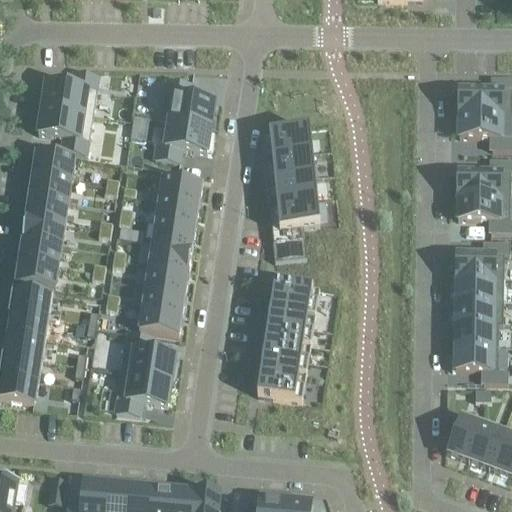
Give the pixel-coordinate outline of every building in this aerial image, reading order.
[(47,88),(43,114),(86,121),(94,122),(98,96),(97,96),(99,82),(74,78),(72,92),(47,88)] [(458,95),(458,116),(460,117),(460,119),(511,120),(511,119),(511,118),(511,83),(493,83),(493,96),(491,96),(460,95),(458,95)] [(168,86),(166,100),(174,101),(170,127),(212,133),(216,107),(191,103),(193,90),(168,86)] [(43,114),(39,140),(64,144),(62,157),(87,161),(89,148),(90,148),(94,122),(86,121),(43,114)] [(511,120),(460,119),(459,143),(489,144),(492,144),(492,156),(511,156),(511,120)] [(158,151),(156,165),(180,169),(182,155),(208,159),(212,133),(170,127),(166,152),(158,151)] [(311,134),(262,139),(265,164),(313,159),(311,134)] [(37,157),(33,181),(73,187),(77,163),(37,157)] [(313,159),(265,164),(267,188),(316,183),(313,159)] [(457,178),(457,199),(458,199),(458,202),(511,202),(511,179),(511,166),(492,166),(492,178),(459,178),(457,178)] [(73,187),(33,181),(30,202),(70,208),(73,187)] [(163,183),(160,206),(200,212),(203,189),(163,183)] [(316,183),(267,188),(270,212),(318,207),(316,183)] [(108,184),(107,192),(119,194),(120,186),(108,184)] [(119,194),(107,192),(106,200),(118,202),(119,194)] [(137,195),(125,193),(124,201),(136,203),(137,195)] [(30,202),(26,223),(66,229),(70,208),(30,202)] [(458,202),(458,225),(491,226),(491,239),(511,239),(511,225),(510,226),(511,202),(458,202)] [(200,212),(160,206),(156,228),(196,234),(200,212)] [(318,207),(270,212),(272,237),(304,234),(321,232),(318,207)] [(122,214),(120,222),(132,224),(134,216),(122,214)] [(132,224),(120,222),(119,230),(131,232),(132,224)] [(26,223),(23,245),(63,251),(66,229),(26,223)] [(102,227),(100,235),(112,237),(113,229),(102,227)] [(196,234),(156,228),(153,249),(193,255),(196,234)] [(304,234),(272,237),(275,267),(307,264),(304,234)] [(112,237),(100,235),(99,243),(111,245),(112,237)] [(63,251),(23,245),(20,266),(60,272),(63,251)] [(457,260),(457,284),(504,284),(505,261),(510,261),(510,248),(486,248),(485,261),(457,260)] [(193,255),(153,249),(150,270),(190,276),(193,255)] [(127,259),(115,257),(114,265),(126,267),(127,259)] [(126,267),(114,265),(113,273),(125,275),(126,267)] [(20,266),(16,290),(56,296),(60,273),(20,266)] [(107,271),(95,270),(94,277),(106,279),(107,271)] [(190,276),(150,270),(147,292),(187,298),(190,276)] [(106,279),(94,277),(93,285),(104,287),(106,279)] [(457,284),(457,307),(504,307),(504,284),(457,284)] [(273,289),(256,403),(300,410),(318,296),(273,289)] [(147,292),(143,313),(183,319),(187,298),(147,292)] [(15,295),(12,318),(49,323),(52,301),(15,295)] [(120,301),(109,300),(107,307),(119,309),(120,301)] [(119,309),(107,307),(106,315),(118,317),(119,309)] [(457,307),(456,330),(504,331),(504,307),(457,307)] [(183,319),(143,313),(140,336),(180,343),(183,319)] [(12,318),(9,339),(45,345),(49,323),(12,318)] [(91,318),(90,330),(98,331),(99,319),(91,318)] [(90,330),(88,342),(96,343),(98,331),(90,330)] [(456,330),(456,353),(498,353),(499,331),(504,331),(456,330)] [(9,339),(5,360),(42,366),(45,345),(9,339)] [(125,353),(121,379),(172,387),(176,361),(151,357),(153,344),(128,340),(126,353),(125,353)] [(452,365),(452,376),(456,376),(484,377),(483,390),(508,390),(508,377),(498,377),(498,353),(456,353),(456,365),(452,365)] [(5,360),(2,382),(39,387),(42,366),(5,360)] [(79,360),(77,372),(85,373),(87,361),(79,360)] [(77,372),(76,383),(83,385),(85,373),(77,372)] [(118,405),(116,419),(141,422),(143,409),(168,413),(172,387),(121,379),(117,405),(118,405)] [(2,382),(0,394),(0,404),(35,410),(39,387),(2,382)] [(74,393),(72,405),(80,406),(82,394),(74,393)] [(484,395),(476,395),(476,407),(484,407),(484,395)] [(492,395),(484,395),(484,407),(492,407),(492,395)] [(461,421),(447,459),(469,467),(483,429),(461,421)] [(483,429),(469,467),(490,475),(503,437),(483,429)] [(511,440),(503,437),(490,475),(510,482),(511,476),(511,440)] [(0,480),(0,511),(14,511),(15,506),(24,508),(26,491),(18,490),(19,483),(0,480)] [(53,485),(49,510),(62,511),(66,487),(53,485)] [(69,509),(68,511),(106,511),(109,489),(84,487),(82,510),(69,509)] [(109,489),(106,511),(128,511),(130,491),(109,489)] [(128,511),(150,511),(152,493),(130,491),(128,511)] [(152,493),(150,511),(171,511),(173,495),(152,493)] [(173,495),(171,511),(193,511),(195,497),(173,495)] [(218,511),(220,499),(195,497),(193,511),(218,511)] [(285,511),(286,505),(260,503),(258,511),(285,511)]
